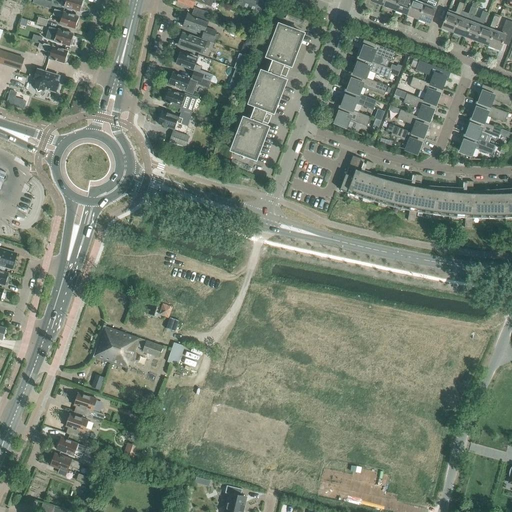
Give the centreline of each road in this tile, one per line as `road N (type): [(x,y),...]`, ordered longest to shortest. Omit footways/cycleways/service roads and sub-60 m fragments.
road 1 (tertiary): [(511,273),(267,219)]
road 2 (unclassified): [(441,511),(511,315)]
road 3 (residential): [(119,102),(137,106),(146,98),(168,17),(147,0)]
road 4 (track): [(206,338),(233,310),(259,241),(280,223)]
road 5 (residential): [(301,124),(433,168)]
road 6 (residential): [(470,66),(342,14)]
